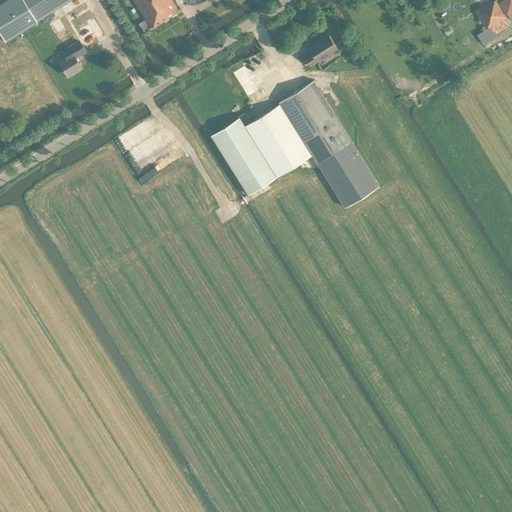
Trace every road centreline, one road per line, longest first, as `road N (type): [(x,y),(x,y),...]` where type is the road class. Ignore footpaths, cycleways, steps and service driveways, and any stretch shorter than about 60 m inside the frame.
road 1 (unclassified): [(0,180),(289,0)]
road 2 (track): [(269,185),(229,210),(142,92)]
